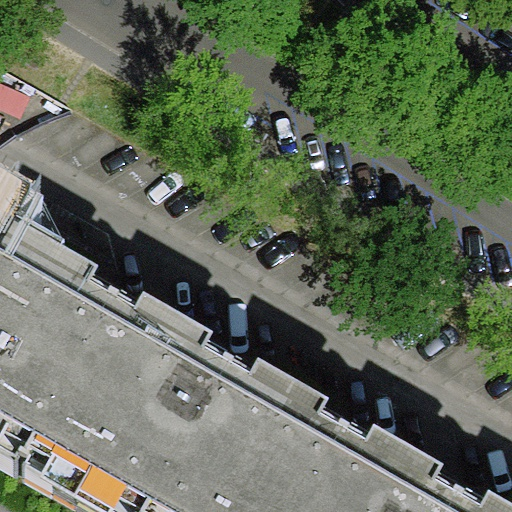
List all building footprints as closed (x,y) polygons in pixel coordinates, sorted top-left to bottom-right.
[(0,390),(63,278),(0,242),(0,390)] [(83,511),(178,343),(63,278),(0,390),(0,471),(71,511),(83,511)] [(235,511),(293,410),(178,343),(83,511),(235,511)] [(387,511),(409,475),(293,410),(235,511),(387,511)] [(474,511),(409,475),(387,511),(474,511)]
